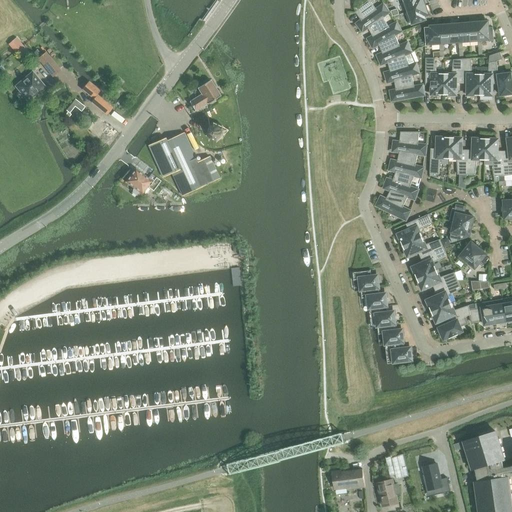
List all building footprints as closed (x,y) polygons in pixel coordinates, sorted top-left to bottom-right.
[(363,32),(368,28),(383,17),(389,13),(383,5),(376,10),(369,0),(368,0),(355,12),(363,23),(358,26),(363,32)] [(403,0),(408,12),(426,6),(423,0),(403,0)] [(429,16),(426,6),(408,12),(406,12),(410,26),(425,21),(424,17),(428,16),(429,17),(429,16)] [(389,27),(383,17),(368,28),(374,39),(369,42),(373,48),(379,45),(379,44),(395,35),(395,36),(401,32),(396,23),(389,27)] [(468,23),(459,24),(460,43),(462,43),(470,42),(469,22),(468,22),(468,23)] [(469,22),(470,42),(478,41),(478,48),(482,48),(481,41),(480,41),(478,22),(469,23),(469,22)] [(489,22),(478,22),(480,41),(481,41),(494,40),(493,28),(489,28),(488,22),(489,22)] [(449,25),(440,25),(441,44),(443,44),(451,44),(449,24),(449,25)] [(450,24),(449,24),(451,44),(459,43),(459,50),(463,50),(462,43),(460,43),(459,24),(450,25),(450,24)] [(440,45),(440,51),(444,51),(443,44),(441,44),(440,25),(430,26),(430,25),(430,28),(425,29),(427,45),(431,45),(440,45)] [(400,46),(395,36),(395,35),(379,44),(379,45),(384,56),(378,59),(381,65),(387,62),(404,55),(411,52),(407,43),(400,46)] [(16,38),(8,45),(21,60),(31,52),(24,45),(23,46),(16,38)] [(411,52),(404,55),(387,62),(391,75),(386,76),(388,83),(394,81),(412,75),(412,76),(419,73),(416,64),(411,52)] [(38,59),(53,77),(61,71),(47,53),(38,59)] [(490,56),(489,63),(497,62),(502,60),(500,53),(490,56)] [(443,96),(444,96),(444,74),(436,74),(435,59),(426,59),(425,84),(431,84),(431,95),(443,96)] [(456,84),(462,84),(462,59),(453,60),(452,74),(444,74),(444,96),(456,96),(456,84)] [(479,97),(480,97),(480,75),(472,75),(471,59),(462,59),(462,84),(467,84),(467,96),(479,96),(479,97)] [(492,84),(499,84),(498,75),(497,62),(489,63),(488,75),(480,75),(480,97),(480,96),(492,96),(492,84)] [(28,101),(45,87),(33,72),(16,87),(28,101)] [(511,73),(498,75),(499,84),(501,96),(511,94),(511,83),(511,81),(511,73)] [(394,81),(396,93),(391,94),(392,101),(424,95),(422,86),(414,87),(412,76),(412,75),(394,81)] [(207,104),(207,105),(221,96),(211,80),(208,83),(197,89),(201,95),(189,102),(195,111),(207,104)] [(113,107),(97,94),(98,92),(89,85),(84,90),(87,93),(86,95),(91,99),(90,101),(107,114),(113,107)] [(85,108),(75,100),(66,111),(69,113),(75,106),(81,112),(85,108)] [(107,143),(117,132),(100,118),(90,130),(107,143)] [(209,126),(207,130),(206,133),(208,136),(209,139),(215,142),(222,139),(224,132),(221,126),(215,123),(209,126)] [(393,152),(399,152),(418,154),(418,155),(425,156),(426,146),(418,145),(419,132),(401,132),(399,145),(393,145),(393,152)] [(161,140),(149,146),(163,176),(163,177),(172,173),(182,195),(207,184),(197,162),(184,133),(167,141),(161,140)] [(441,159),(449,159),(449,137),(449,138),(437,137),(437,149),(431,149),(430,174),(439,174),(441,159)] [(457,175),(466,175),(467,150),(462,150),(462,138),(450,138),(450,137),(449,137),(449,159),(457,159),(457,175)] [(477,160),(485,160),(485,138),(485,139),(473,139),(472,151),(467,150),(466,175),(475,175),(477,160)] [(485,160),(485,166),(493,166),(493,176),(498,176),(504,176),(503,152),(498,151),(498,140),(486,139),(486,138),(485,138),(485,160)] [(509,151),(503,152),(504,176),(511,175),(511,138),(507,139),(509,151)] [(389,170),(396,172),(414,176),(421,178),(423,168),(415,166),(418,155),(418,154),(399,152),(396,165),(391,164),(389,170)] [(210,156),(197,162),(207,184),(220,178),(210,156)] [(128,180),(127,182),(134,188),(133,190),(133,193),(137,196),(139,195),(141,192),(142,193),(147,187),(153,191),(161,180),(152,174),(148,179),(136,170),(131,177),(130,177),(128,179),(128,180)] [(384,189),(390,191),(408,197),(415,200),(418,190),(410,187),(414,176),(396,172),(392,184),(386,182),(384,189)] [(403,208),(408,197),(390,191),(385,202),(380,200),(376,206),(406,220),(410,211),(403,208)] [(511,200),(503,201),(504,220),(511,219),(511,200)] [(456,204),(455,206),(453,206),(450,222),(453,223),(473,227),(472,227),(474,217),(465,215),(467,207),(456,204)] [(402,246),(402,247),(422,238),(419,230),(432,223),(429,215),(406,225),(408,230),(397,235),(402,246)] [(453,223),(450,239),(451,244),(467,238),(467,236),(470,237),(472,228),(473,228),(473,227),(453,223)] [(425,245),(422,238),(402,247),(403,247),(407,258),(418,253),(421,258),(443,248),(440,240),(425,245)] [(448,239),(441,242),(444,248),(450,246),(448,239)] [(456,254),(467,263),(480,248),(480,247),(479,248),(471,242),(464,252),(461,249),(456,254)] [(447,256),(443,248),(421,258),(423,263),(412,268),(417,279),(416,279),(416,280),(436,271),(433,263),(447,256)] [(480,248),(467,263),(478,272),(482,267),(479,264),(487,255),(479,249),(480,248)] [(352,273),(353,280),(358,280),(359,291),(379,288),(378,276),(372,276),(371,270),(352,272),(352,273)] [(440,278),(436,271),(416,280),(417,279),(422,291),(433,286),(435,291),(458,281),(454,273),(440,278)] [(430,312),(431,312),(451,304),(448,296),(461,289),(458,281),(435,291),(437,296),(426,301),(431,312),(430,312)] [(474,283),(472,286),(473,289),(475,291),(479,290),(480,288),(480,284),(477,283),(474,283)] [(368,309),(369,309),(388,306),(386,294),(380,294),(379,288),(359,291),(360,293),(362,292),(362,298),(367,298),(368,309)] [(511,297),(502,300),(506,322),(511,321),(511,297)] [(496,324),(506,322),(502,300),(492,301),(496,324)] [(495,324),(496,324),(492,301),(475,304),(476,309),(478,322),(484,321),(484,326),(495,324)] [(451,304),(431,312),(431,313),(431,312),(436,324),(447,319),(449,324),(465,317),(465,318),(470,315),(469,310),(476,309),(475,304),(469,306),(454,311),(451,304)] [(371,328),(376,327),(377,327),(396,325),(394,312),(388,312),(388,306),(369,309),(371,328)] [(471,323),(478,322),(476,309),(469,310),(470,315),(471,323)] [(468,324),(465,318),(465,317),(449,324),(438,328),(444,340),(449,338),(450,339),(457,336),(457,335),(463,332),(460,327),(468,324)] [(384,345),(385,345),(404,343),(402,330),(397,330),(396,325),(377,327),(376,327),(376,329),(378,329),(378,330),(379,334),(383,334),(384,345)] [(385,345),(385,346),(386,348),(388,364),(412,361),(411,348),(405,348),(404,343),(385,345)] [(511,511),(511,506),(508,478),(506,478),(505,474),(511,473),(511,472),(511,466),(510,467),(503,468),(502,461),(504,461),(495,432),(464,441),(473,470),(475,470),(478,482),(475,482),(479,511),(511,511)] [(409,477),(404,454),(391,458),(391,456),(386,459),(390,476),(396,475),(397,480),(409,477)] [(425,475),(423,475),(425,483),(427,482),(429,491),(442,487),(443,494),(451,492),(447,478),(440,479),(437,464),(423,467),(425,475)] [(333,472),(332,472),(334,490),(357,487),(357,489),(365,487),(363,470),(333,473),(333,472)] [(393,480),(377,483),(383,507),(398,503),(396,494),(400,493),(398,483),(394,484),(393,480)]
